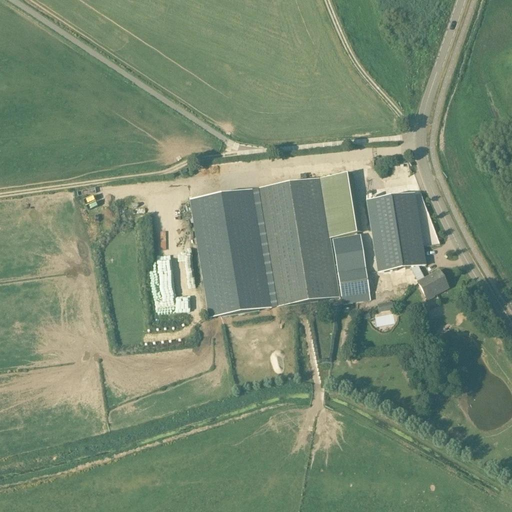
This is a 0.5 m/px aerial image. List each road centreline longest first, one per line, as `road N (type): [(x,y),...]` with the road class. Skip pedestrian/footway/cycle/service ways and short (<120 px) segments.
road 1 (track): [(246,152),(10,0)]
road 2 (track): [(246,152),(188,161),(167,173),(0,196)]
road 3 (tertiary): [(511,331),(434,195),(420,137)]
road 4 (unclassified): [(420,137),(246,152)]
road 5 (track): [(421,128),(403,119),(356,65),(326,0)]
road 6 (tertiary): [(420,137),(461,0)]
